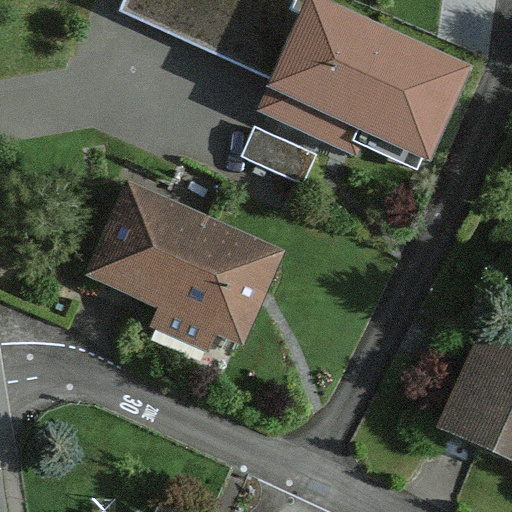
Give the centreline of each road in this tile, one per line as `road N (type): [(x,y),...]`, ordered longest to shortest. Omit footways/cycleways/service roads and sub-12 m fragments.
road 1 (residential): [(310,476),(420,259),(511,40)]
road 2 (residential): [(310,476),(101,380),(0,379)]
